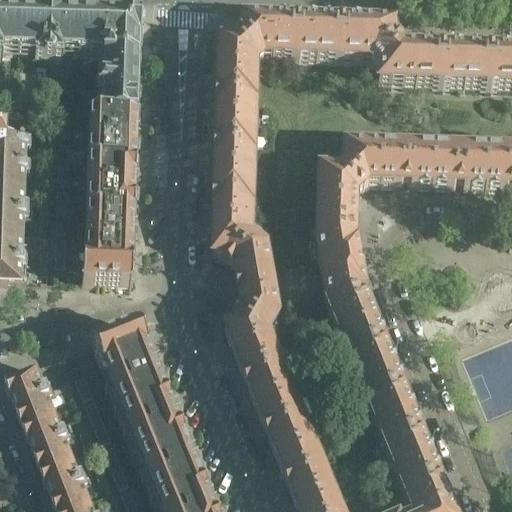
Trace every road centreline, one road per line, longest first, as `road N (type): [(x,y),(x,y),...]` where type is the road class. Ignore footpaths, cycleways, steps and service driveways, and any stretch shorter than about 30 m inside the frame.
road 1 (residential): [(511,224),(421,221),(384,250),(387,287),(480,511)]
road 2 (unclassified): [(177,304),(184,0)]
road 3 (tertiary): [(230,0),(511,10)]
road 4 (unclassified): [(258,511),(177,304)]
road 5 (residential): [(0,337),(177,304)]
